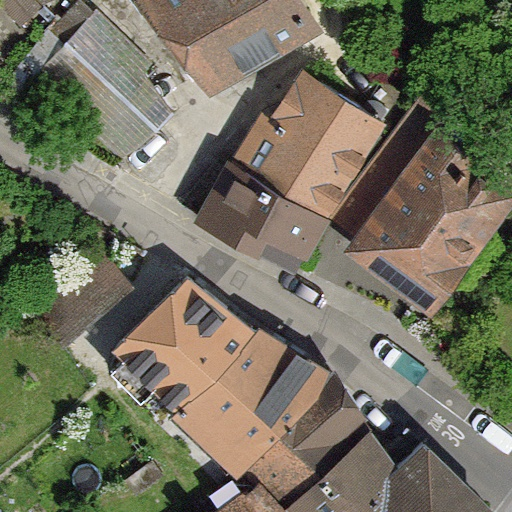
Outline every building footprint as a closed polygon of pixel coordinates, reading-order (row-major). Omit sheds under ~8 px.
[(149,0),(204,92),(314,28),(297,0),(149,0)] [(123,163),(173,114),(145,77),(155,66),(94,13),(33,84),(123,163)] [(269,126),(236,164),(328,211),(344,186),(381,119),(319,78),(269,126)] [(508,190),(511,184),(511,157),(452,113),(444,125),(419,107),(386,150),(411,168),(355,243),(430,299),(459,261),(458,259),(509,191),(508,190)] [(295,267),(328,211),(236,164),(231,162),(200,217),(295,267)] [(180,405),(253,327),(249,325),(187,276),(119,342),(117,344),(180,405)] [(243,459),(329,374),(328,372),(327,372),(253,327),(180,405),(237,459),(240,457),(243,459)] [(286,504),(368,428),(329,374),(243,459),(262,481),(266,485),(269,484),(286,504)] [(422,441),(395,467),(368,428),(286,504),(292,511),(346,511),(357,502),(365,511),(490,511),(490,508),(474,492),(422,441)] [(162,472),(152,458),(126,477),(136,490),(162,472)] [(220,511),(292,511),(286,504),(269,484),(266,485),(262,481),(217,508),(220,511)] [(365,511),(357,502),(346,511),(365,511)]
